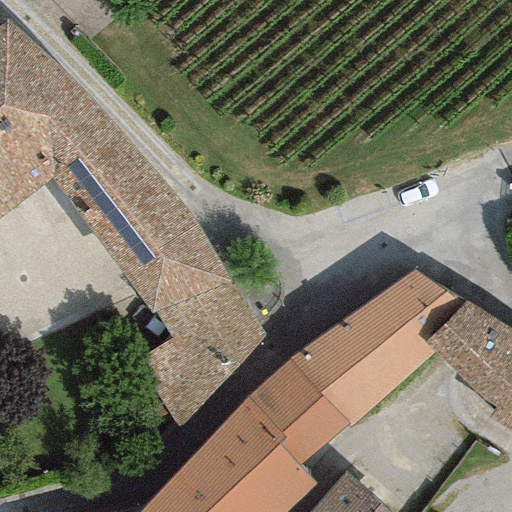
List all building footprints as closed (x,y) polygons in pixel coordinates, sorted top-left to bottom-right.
[(0,35),(0,229),(51,191),(150,324),(157,321),(228,295),(215,273),(203,251),(188,229),(171,207),(120,146),(75,96),(6,31),(0,35)] [(220,268),(215,273),(228,295),(157,321),(169,343),(129,368),(159,420),(167,415),(182,442),(198,433),(264,362),(265,344),(252,322),(220,268)] [(413,275),(288,366),(348,431),(350,435),(432,359),(424,351),(464,309),(413,275)] [(424,351),(432,359),(493,415),(486,423),(511,440),(511,341),(464,309),(424,351)] [(288,366),(247,406),(287,446),(276,457),(296,475),(348,431),(288,366)] [(147,511),(295,511),(315,494),(296,475),(276,457),(287,446),(247,406),(147,511)] [(373,511),(342,486),(318,511),(373,511)]
